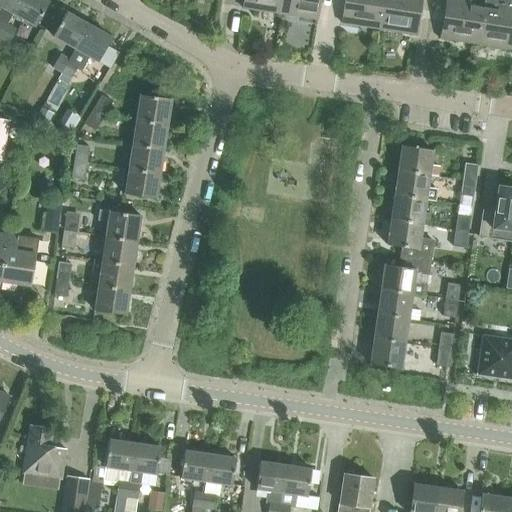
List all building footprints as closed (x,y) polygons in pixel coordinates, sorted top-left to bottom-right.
[(0,0),(0,7),(1,8),(0,9),(0,36),(7,24),(12,15),(20,0),(0,0)] [(43,0),(20,0),(12,15),(35,27),(48,3),(43,0)] [(243,0),(243,7),(280,13),(282,0),(243,0)] [(282,0),(280,13),(317,19),(320,0),(282,0)] [(344,0),(341,22),(379,28),(383,0),(344,0)] [(383,0),(379,28),(416,34),(421,0),(383,0)] [(445,0),(440,38),(478,44),(483,9),(469,7),(469,0),(445,0)] [(483,9),(478,44),(511,49),(511,6),(499,4),(498,11),(483,9)] [(67,13),(53,37),(75,50),(89,25),(67,13)] [(7,24),(0,36),(0,38),(8,43),(16,29),(7,24)] [(69,59),(61,74),(71,79),(76,69),(81,71),(89,58),(97,62),(111,38),(89,25),(75,50),(69,59)] [(61,54),(52,69),(61,74),(69,59),(61,54)] [(101,96),(92,110),(103,117),(112,102),(101,96)] [(140,96),(136,121),(167,125),(171,100),(140,96)] [(103,117),(92,110),(84,124),(95,131),(103,117)] [(0,119),(0,160),(2,161),(9,121),(0,119)] [(136,121),(133,145),(163,149),(167,125),(136,121)] [(76,145),(74,162),(86,164),(89,147),(76,145)] [(129,169),(159,173),(163,149),(133,145),(129,169)] [(432,151),(401,147),(397,171),(428,176),(437,177),(438,166),(430,165),(432,151)] [(86,164),(74,162),(71,178),(84,180),(86,164)] [(462,181),(475,182),(477,165),(465,164),(462,181)] [(129,169),(125,194),(155,199),(159,173),(129,169)] [(397,171),(394,196),(425,200),(435,202),(436,189),(427,188),(428,176),(397,171)] [(472,198),(475,182),(462,181),(460,196),(472,198)] [(482,210),(478,237),(491,239),(511,242),(511,240),(511,239),(511,188),(498,187),(494,212),(482,210)] [(425,200),(394,196),(390,221),(421,225),(422,224),(428,225),(430,213),(423,212),(425,200)] [(472,198),(460,196),(457,214),(470,215),(472,198)] [(99,205),(97,217),(101,221),(108,222),(105,237),(136,241),(140,216),(120,213),(121,205),(103,202),(99,205)] [(49,203),(44,232),(57,234),(61,205),(49,203)] [(66,214),(63,231),(76,233),(78,216),(66,214)] [(457,214),(455,230),(468,232),(470,215),(457,214)] [(430,262),(433,240),(419,239),(421,225),(390,221),(386,245),(401,247),(400,258),(430,262)] [(468,232),(455,230),(453,246),(465,248),(468,232)] [(76,233),(63,231),(61,247),(74,249),(76,233)] [(7,236),(0,280),(0,281),(30,286),(35,255),(37,241),(7,236)] [(105,237),(102,261),(133,266),(136,241),(105,237)] [(384,266),(380,290),(411,295),(411,294),(424,296),(426,285),(413,283),(414,273),(428,275),(430,262),(400,258),(398,268),(384,266)] [(94,260),(92,271),(100,272),(98,286),(129,290),(133,266),(102,261),(94,260)] [(58,263),(56,281),(69,282),(71,264),(58,263)] [(69,282),(56,281),(53,296),(66,298),(69,282)] [(447,283),(445,300),(457,302),(460,285),(447,283)] [(98,286),(94,311),(125,315),(129,290),(98,286)] [(377,315),(408,319),(411,295),(380,290),(377,315)] [(457,302),(445,300),(442,316),(455,318),(457,302)] [(408,319),(377,315),(373,340),(404,344),(408,319)] [(440,333),(438,349),(450,351),(453,334),(440,333)] [(511,340),(482,336),(476,376),(511,380),(511,340)] [(404,344),(373,340),(369,364),(401,369),(404,344)] [(450,351),(438,349),(436,366),(448,367),(450,351)] [(0,392),(0,419),(10,397),(0,392)] [(50,446),(52,429),(29,425),(22,474),(60,479),(65,449),(50,446)] [(129,484),(134,444),(109,440),(105,467),(120,469),(118,481),(116,496),(127,497),(129,484)] [(137,499),(141,472),(156,475),(160,447),(134,444),(129,484),(127,497),(137,499)] [(184,451),(180,478),(206,482),(210,455),(184,451)] [(210,455),(206,482),(232,486),(235,458),(210,455)] [(278,511),(285,465),(259,462),(255,489),(267,491),(265,503),(269,503),(267,511),(278,511)] [(311,469),(285,465),(278,511),(288,511),(290,507),(294,507),(296,495),(307,497),(311,469)] [(343,474),(337,511),(368,511),(373,479),(343,474)] [(82,511),(88,479),(66,476),(60,511),(82,511)] [(435,511),(439,488),(414,484),(410,511),(435,511)] [(461,511),(465,492),(439,488),(435,511),(461,511)] [(204,494),(194,492),(191,507),(192,507),(202,509),(204,494)] [(204,494),(202,509),(213,510),(215,495),(204,494)] [(482,494),(479,511),(503,511),(506,498),(482,494)] [(503,511),(511,511),(511,498),(506,498),(503,511)]
